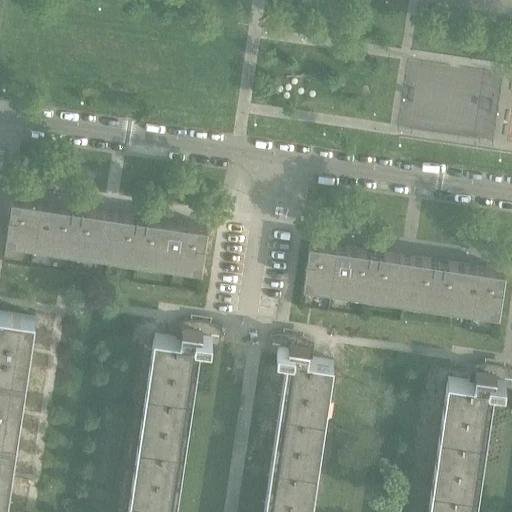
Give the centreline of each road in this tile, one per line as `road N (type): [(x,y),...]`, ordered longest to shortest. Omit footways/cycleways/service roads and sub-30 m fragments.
road 1 (residential): [(269,161),(0,122)]
road 2 (residential): [(511,196),(269,161)]
road 3 (residential): [(245,325),(269,161)]
